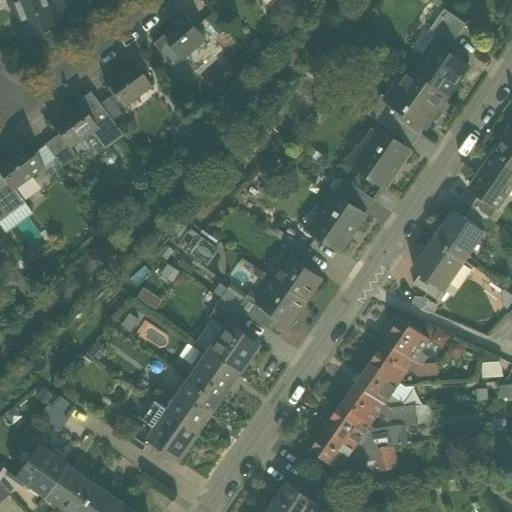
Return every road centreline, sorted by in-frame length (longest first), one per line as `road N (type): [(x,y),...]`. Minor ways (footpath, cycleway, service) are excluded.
road 1 (residential): [(211,511),(511,75)]
road 2 (residential): [(12,117),(150,0)]
